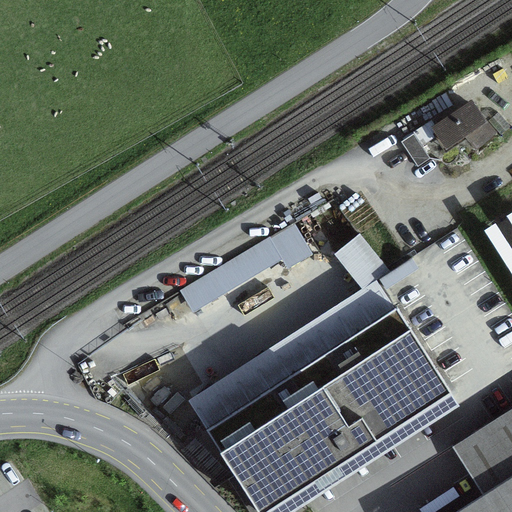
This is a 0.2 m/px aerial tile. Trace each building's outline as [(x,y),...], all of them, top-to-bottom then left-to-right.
[(472,102),(434,129),(439,136),(448,147),(463,136),(473,151),(491,138),(482,126),(487,123),(472,102)] [(314,250),(295,219),(181,288),(193,308),(282,254),(288,265),(314,250)] [(386,268),(359,234),(335,253),(362,287),(386,268)] [(285,511),(453,403),(395,313),(212,431),(264,511),(285,511)] [(511,511),(511,414),(457,449),(485,494),(457,511),(511,511)]
